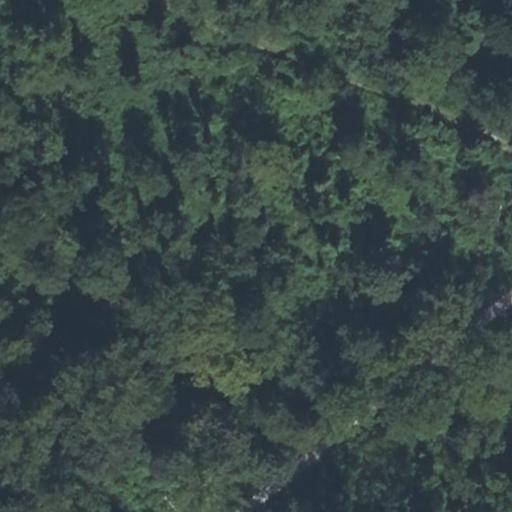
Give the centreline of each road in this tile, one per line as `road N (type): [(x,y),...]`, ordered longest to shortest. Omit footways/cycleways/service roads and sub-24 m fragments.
road 1 (track): [(164,0),(511,139)]
road 2 (track): [(266,511),(511,276)]
